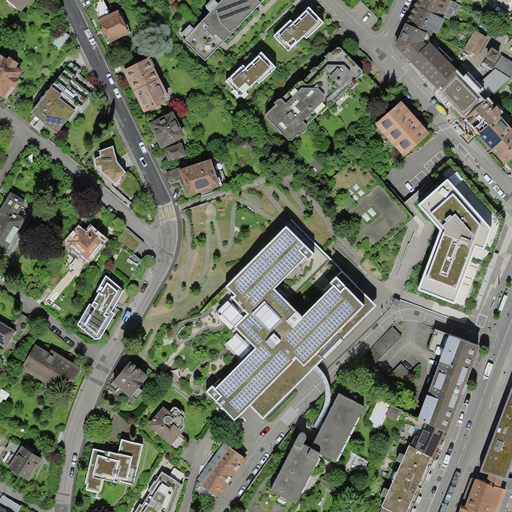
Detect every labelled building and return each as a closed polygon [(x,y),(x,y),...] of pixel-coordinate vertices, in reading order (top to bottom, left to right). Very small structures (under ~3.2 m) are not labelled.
[(5,0),(21,13),(32,0),(5,0)] [(103,0),(93,5),(99,18),(97,19),(109,43),(129,32),(118,10),(109,12),(103,0)] [(188,37),(185,40),(204,59),(264,0),(221,0),(222,1),(218,5),(214,1),(207,8),(213,14),(194,32),(189,27),(184,33),(188,37)] [(418,0),(408,22),(431,32),(432,30),(439,33),(445,19),(452,23),(461,3),(454,0),(418,0)] [(511,0),(493,0),(493,1),(511,10),(511,0)] [(324,23),(309,7),(293,23),(290,21),(274,36),(289,51),(304,36),(308,40),(324,23)] [(430,34),(408,25),(396,46),(426,77),(456,111),(505,165),(511,159),(511,126),(503,117),(506,114),(498,106),(495,109),(483,94),(467,73),(465,75),(458,67),(456,69),(431,43),(428,45),(425,41),(430,34)] [(488,40),(476,32),(464,50),(476,57),(488,40)] [(495,70),(478,85),(489,98),(509,78),(511,79),(511,60),(492,47),(482,65),(495,70)] [(364,74),(338,48),(266,118),(291,144),(364,74)] [(276,68),(261,53),(247,67),(243,63),(225,82),(241,98),(257,81),(260,84),(276,68)] [(7,60),(0,55),(0,94),(4,97),(12,84),(16,87),(19,82),(17,81),(23,71),(18,67),(20,63),(10,56),(7,60)] [(151,58),(124,70),(143,113),(171,101),(151,58)] [(65,69),(30,114),(55,134),(66,120),(70,124),(95,93),(65,69)] [(402,103),(374,125),(403,159),(429,136),(402,103)] [(173,111),(150,122),(162,147),(185,136),(173,111)] [(182,144),(164,150),(169,163),(187,157),(182,144)] [(391,288),(409,276),(426,236),(393,195),(353,149),(307,186),(356,247),(391,288)] [(178,166),(165,170),(169,181),(181,177),(188,199),(223,188),(214,158),(179,170),(178,166)] [(439,182),(416,202),(446,236),(421,304),(475,324),(476,320),(481,306),(492,272),(509,277),(511,268),(511,228),(458,166),(452,158),(432,175),(439,182)] [(26,202),(11,193),(0,210),(0,215),(1,216),(0,217),(0,250),(11,257),(26,232),(20,228),(29,214),(22,209),(26,202)] [(334,262),(289,218),(225,283),(229,288),(247,305),(255,313),(240,328),(256,343),(207,392),(239,424),(250,412),(263,425),(317,370),(379,307),(342,270),(303,309),(295,301),(334,262)] [(88,236),(79,229),(66,244),(89,263),(107,242),(92,231),(88,236)] [(144,244),(126,230),(100,269),(106,275),(77,326),(95,340),(100,340),(115,315),(112,312),(143,261),(135,255),(144,244)] [(56,271),(48,282),(54,287),(62,275),(56,271)] [(17,331),(0,321),(0,344),(6,349),(17,331)] [(394,328),(355,368),(364,377),(403,337),(394,328)] [(483,347),(450,335),(419,418),(428,424),(418,448),(411,444),(382,511),(411,511),(437,458),(483,347)] [(50,353),(36,345),(22,369),(65,394),(81,368),(50,350),(50,353)] [(148,376),(129,362),(110,387),(117,392),(120,388),(136,400),(143,391),(139,388),(148,376)] [(401,363),(380,383),(389,392),(410,372),(401,363)] [(511,511),(511,393),(481,472),(491,476),(511,481),(511,511)] [(367,407),(340,394),(316,441),(301,433),(272,490),(260,484),(245,511),(286,511),(292,502),(296,504),(322,453),(339,462),(367,407)] [(164,408),(148,426),(172,448),(184,434),(182,432),(185,429),(185,423),(179,418),(182,413),(175,408),(172,410),(164,408)] [(43,460),(12,442),(7,450),(17,456),(9,470),(30,483),(43,460)] [(141,445),(123,442),(120,455),(92,449),(84,490),(100,493),(103,476),(128,481),(130,470),(136,471),(141,445)] [(508,511),(511,501),(511,484),(488,477),(486,482),(476,479),(461,511),(508,511)] [(164,511),(174,495),(154,482),(136,511),(164,511)]
